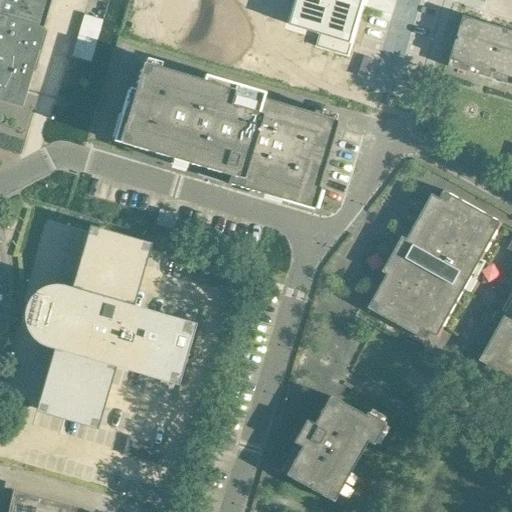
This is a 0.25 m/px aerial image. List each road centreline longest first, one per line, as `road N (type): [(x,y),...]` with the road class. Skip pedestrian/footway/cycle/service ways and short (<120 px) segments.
road 1 (unclassified): [(0,184),(47,160),(75,157),(328,232)]
road 2 (unclassified): [(230,511),(309,251)]
road 3 (unclassified): [(328,232),(405,145),(511,204)]
